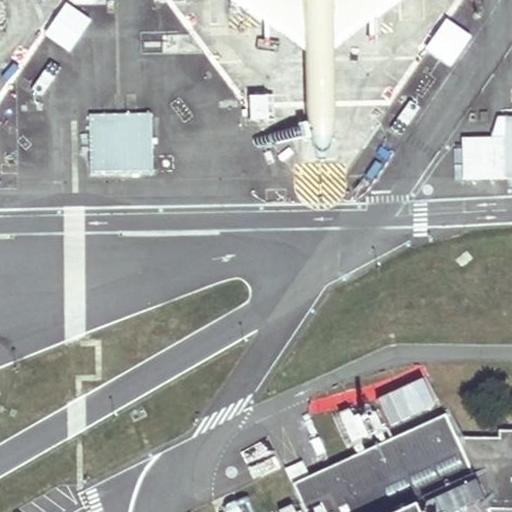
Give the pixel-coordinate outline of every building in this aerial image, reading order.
[(153,174),(151,113),(89,115),(90,175),(153,174)] [(447,412),(290,481),(303,511),(381,511),(406,501),(473,472),(457,435),(447,412)] [(497,438),(457,435),(473,472),(489,507),(511,506),(511,428),(496,429),(497,438)] [(491,511),(489,507),(473,472),(406,501),(411,511),(491,511)] [(381,511),(411,511),(406,501),(381,511)]
